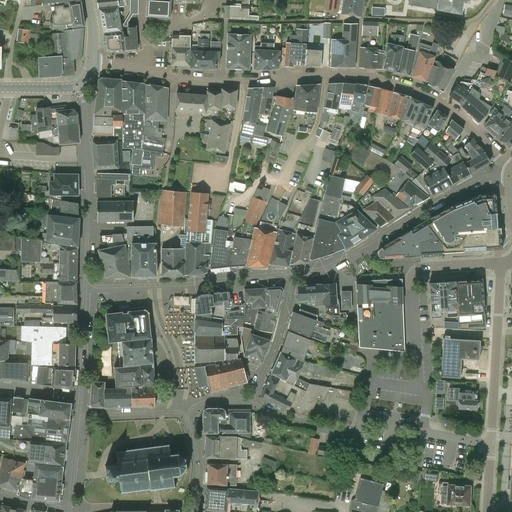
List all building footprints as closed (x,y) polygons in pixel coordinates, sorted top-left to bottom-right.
[(96,0),(102,34),(104,33),(122,32),(122,30),(125,27),(124,24),(121,24),(119,16),(123,15),(122,13),(118,10),(118,8),(119,8),(123,7),(122,0),(96,0)] [(158,18),(158,0),(146,0),(146,17),(158,18)] [(169,18),(170,0),(158,0),(158,18),(161,18),(161,20),(168,20),(168,18),(169,18)] [(338,12),(340,0),(327,0),(326,10),(338,12)] [(340,0),(338,12),(338,13),(362,17),(364,0),(340,0)] [(431,0),(431,1),(429,0),(427,8),(445,12),(461,15),(463,3),(467,4),(467,2),(469,2),(469,0),(472,0),(476,1),(477,0),(431,0)] [(72,28),(84,26),(81,2),(50,6),(52,21),(50,22),(51,29),(60,29),(72,28)] [(511,15),(511,6),(504,5),(503,14),(511,15)] [(248,16),(249,7),(236,7),(225,6),(224,19),(248,20),(258,21),(258,17),(248,16)] [(362,21),(362,36),(377,37),(378,21),(362,21)] [(355,68),(357,24),(343,24),(342,40),(331,40),(330,68),(355,68)] [(122,32),(104,33),(105,50),(108,53),(137,51),(136,26),(128,27),(128,35),(123,36),(122,32)] [(496,32),(505,34),(506,27),(498,26),(496,32)] [(82,59),(84,28),(63,31),(63,33),(50,34),(52,57),(38,58),(39,77),(60,76),(62,74),(61,59),(66,58),(67,58),(67,60),(82,59)] [(30,44),(31,38),(37,39),(38,32),(32,31),(31,31),(19,29),(17,43),(30,44)] [(306,50),(307,45),(307,30),(296,29),(296,35),(289,35),(289,44),(286,43),(285,67),(286,67),(287,68),(290,68),(292,67),(293,67),(293,65),(305,66),(305,65),(306,50)] [(203,39),(202,69),(216,69),(216,62),(219,62),(220,43),(211,43),(211,53),(209,53),(210,39),(208,39),(208,35),(202,34),(202,39),(203,39)] [(410,34),(407,46),(417,48),(419,36),(410,34)] [(249,70),(250,36),(228,35),(226,69),(249,70)] [(172,46),(190,46),(190,37),(179,37),(179,36),(172,36),(172,46)] [(383,70),(397,73),(403,49),(403,47),(405,38),(395,37),(393,44),(387,43),(385,52),(387,53),(383,70)] [(192,68),(202,69),(203,39),(202,39),(198,39),(197,52),(192,52),(192,68)] [(427,82),(428,82),(433,66),(432,66),(435,56),(439,45),(433,43),(431,47),(420,43),(417,52),(419,53),(411,77),(427,83),(427,82)] [(172,46),(171,56),(190,56),(190,48),(190,46),(172,46)] [(381,70),(383,51),(377,50),(377,48),(360,48),(359,68),(381,70)] [(415,52),(403,49),(397,73),(409,76),(415,52)] [(254,70),(266,69),(267,51),(255,50),(254,70)] [(321,66),(322,51),(306,50),(305,65),(321,66)] [(280,51),(267,51),(266,69),(279,69),(280,51)] [(503,57),(493,51),(492,57),(500,62),(503,57)] [(190,56),(171,56),(171,66),(190,66),(190,56)] [(495,100),(501,103),(506,91),(511,77),(511,61),(503,57),(494,76),(495,77),(494,79),(480,73),(476,81),(472,80),(469,83),(460,82),(458,86),(457,85),(449,97),(462,105),(461,106),(480,122),(495,100)] [(435,67),(433,66),(428,82),(429,83),(428,85),(442,92),(454,71),(437,62),(435,67)] [(94,116),(113,115),(122,115),(122,114),(121,82),(121,80),(101,79),(99,80),(94,116)] [(121,82),(122,114),(143,114),(143,104),(145,104),(144,84),(121,82)] [(320,84),(308,85),(305,116),(316,117),(320,84)] [(339,104),(343,84),(329,84),(322,121),(327,122),(329,112),(326,112),(327,108),(338,110),(339,104)] [(351,106),(352,106),(355,85),(345,84),(343,84),(339,104),(351,106)] [(293,115),(305,116),(308,85),(297,85),(293,115)] [(366,86),(355,85),(352,106),(350,117),(361,119),(364,108),(362,107),(366,86)] [(376,108),(375,112),(380,89),(368,87),(364,105),(376,108)] [(257,118),(258,113),(260,105),(259,105),(259,103),(261,103),(263,88),(249,88),(243,123),(242,123),(239,136),(252,139),(251,143),(266,146),(268,138),(263,137),(259,136),(260,129),(255,128),(257,118)] [(274,88),(263,88),(261,103),(259,103),(259,105),(260,105),(258,113),(262,114),(261,116),(268,117),(269,115),(268,115),(274,88)] [(392,92),(380,89),(375,112),(387,115),(392,92)] [(235,108),(237,91),(222,90),(222,93),(207,92),(207,96),(177,94),(176,111),(206,113),(206,109),(221,110),(221,107),(235,108)] [(511,92),(506,91),(501,103),(511,112),(511,125),(500,141),(508,149),(511,144),(511,92)] [(401,120),(410,98),(411,98),(394,93),(388,116),(397,119),(401,120)] [(291,110),(293,98),(292,98),(291,99),(276,97),(275,105),(276,105),(268,131),(282,137),(290,110),(291,110)] [(412,128),(423,104),(410,98),(401,120),(396,132),(408,137),(412,128)] [(432,108),(423,104),(412,128),(420,131),(421,128),(424,129),(432,108)] [(56,107),(36,109),(38,132),(53,130),(52,128),(59,127),(59,125),(78,124),(78,115),(74,110),(57,112),(56,107)] [(484,127),(490,132),(503,117),(494,109),(489,115),(491,118),(484,127)] [(359,129),(363,130),(367,112),(363,111),(359,129)] [(438,132),(447,118),(437,111),(428,125),(426,128),(430,130),(432,128),(438,132)] [(122,141),(122,149),(133,149),(141,149),(143,114),(122,114),(122,115),(123,115),(122,127),(122,141)] [(93,135),(114,135),(114,127),(122,127),(123,115),(122,115),(113,115),(94,116),(93,135)] [(511,124),(503,117),(490,132),(499,140),(511,124)] [(348,126),(349,119),(336,118),(335,124),(343,126),(348,126)] [(442,147),(446,150),(451,145),(454,140),(455,140),(463,130),(451,120),(445,132),(451,136),(442,147)] [(212,121),(209,135),(227,139),(230,124),(212,121)] [(52,128),(53,130),(53,137),(58,136),(59,145),(79,143),(79,130),(78,124),(59,125),(59,127),(52,128)] [(337,141),(343,126),(335,124),(334,128),(330,138),(337,141)] [(122,127),(114,127),(114,135),(93,135),(94,142),(116,140),(116,141),(122,141),(122,127)] [(224,153),(227,139),(209,135),(206,150),(224,153)] [(422,152),(430,143),(421,136),(415,145),(417,147),(422,152)] [(457,150),(451,145),(446,150),(452,156),(458,153),(463,162),(470,174),(490,163),(484,152),(472,139),(464,146),(469,153),(465,155),(461,147),(457,150)] [(122,150),(122,149),(122,141),(116,141),(116,140),(94,142),(93,142),(94,169),(117,168),(117,174),(119,174),(130,174),(132,150),(122,150)] [(275,158),(281,145),(271,140),(263,159),(273,164),(275,158)] [(443,167),(445,171),(452,184),(470,174),(463,162),(458,153),(452,156),(448,158),(437,149),(430,142),(430,143),(422,152),(433,162),(441,169),(443,167)] [(36,143),(36,156),(59,156),(59,147),(53,147),(42,143),(36,143)] [(394,198),(408,208),(409,209),(414,202),(417,205),(429,198),(425,196),(409,183),(408,181),(411,178),(405,174),(394,165),(353,143),(347,156),(362,166),(363,164),(388,182),(384,185),(387,187),(385,190),(394,198)] [(370,150),(383,156),(386,149),(373,143),(370,150)] [(418,166),(423,171),(424,172),(433,162),(422,152),(417,147),(410,155),(420,163),(418,166)] [(141,149),(133,149),(131,164),(141,165),(142,159),(151,160),(152,151),(141,149)] [(334,162),(336,150),(325,149),(324,161),(334,162)] [(226,164),(228,157),(216,155),(215,162),(226,164)] [(401,157),(394,165),(405,174),(409,169),(411,165),(401,157)] [(452,184),(445,171),(443,167),(441,169),(433,162),(424,172),(423,171),(421,173),(423,178),(422,179),(430,193),(431,195),(452,184)] [(61,196),(79,196),(79,175),(76,175),(76,170),(69,170),(68,174),(54,174),(54,182),(49,182),(49,191),(39,191),(39,197),(61,201),(61,196)] [(111,197),(111,185),(116,185),(116,184),(116,180),(124,180),(129,181),(130,174),(119,174),(117,174),(97,173),(97,197),(111,197)] [(340,195),(344,179),(329,175),(324,194),(340,198),(340,195)] [(362,196),(374,181),(366,175),(354,190),(362,196)] [(413,180),(409,183),(425,196),(430,193),(422,179),(420,175),(418,176),(413,180)] [(111,185),(111,197),(129,197),(129,181),(124,180),(124,185),(116,184),(116,185),(111,185)] [(234,193),(235,189),(244,191),(245,185),(236,182),(235,183),(230,181),(228,191),(234,193)] [(373,197),(377,201),(394,217),(408,208),(394,198),(385,190),(387,187),(384,185),(383,184),(381,186),(375,182),(367,192),(373,197)] [(258,199),(266,202),(266,203),(273,189),(264,186),(258,199)] [(19,192),(1,189),(0,192),(0,202),(16,206),(19,192)] [(185,219),(187,193),(161,190),(158,224),(184,228),(185,219)] [(278,229),(277,233),(268,265),(288,267),(289,264),(297,234),(295,234),(297,227),(309,198),(310,196),(297,190),(288,209),(283,222),(280,222),(278,229)] [(187,231),(205,232),(206,220),(208,193),(190,192),(188,219),(187,231)] [(357,203),(363,210),(377,201),(373,197),(367,192),(357,203)] [(472,198),(471,199),(452,206),(429,218),(430,219),(410,231),(380,249),(378,250),(377,253),(377,255),(379,257),(381,259),(384,259),(420,256),(420,258),(442,256),(442,253),(484,250),(484,251),(485,250),(502,249),(500,229),(500,228),(498,202),(495,202),(495,192),(479,195),(472,198)] [(340,199),(340,198),(324,194),(322,201),(318,218),(326,220),(324,230),(333,232),(331,224),(335,223),(335,222),(336,222),(337,216),(340,199)] [(256,226),(266,203),(266,202),(258,199),(253,197),(245,216),(243,221),(256,226)] [(268,267),(268,265),(277,233),(276,233),(278,221),(287,206),(271,198),(260,221),(257,229),(254,228),(252,240),(245,266),(245,267),(268,267)] [(295,234),(297,234),(289,264),(307,262),(312,238),(311,238),(313,231),(315,231),(318,218),(322,201),(309,198),(297,227),(295,234)] [(52,213),(79,217),(78,204),(62,201),(62,202),(54,200),(52,213)] [(97,222),(133,221),(133,201),(97,202),(97,222)] [(380,226),(394,217),(377,201),(363,210),(380,226)] [(337,216),(336,222),(341,233),(337,234),(344,249),(350,246),(376,229),(357,210),(352,213),(349,208),(342,212),(342,213),(337,216)] [(79,219),(79,217),(52,213),(51,215),(48,215),(43,215),(42,227),(47,227),(47,242),(76,247),(78,247),(80,219),(79,219)] [(212,229),(215,229),(210,269),(229,267),(232,249),(234,237),(235,233),(240,228),(243,221),(245,216),(233,214),(233,215),(227,215),(227,217),(219,216),(216,222),(212,221),(212,229)] [(330,255),(344,249),(337,234),(341,233),(336,222),(335,222),(335,223),(331,224),(333,232),(324,230),(326,220),(318,218),(315,231),(309,259),(311,261),(330,255)] [(186,219),(185,219),(184,228),(184,232),(184,235),(179,235),(179,239),(181,239),(180,249),(186,249),(186,242),(210,243),(212,229),(212,221),(213,220),(206,220),(205,232),(187,231),(188,219),(186,219)] [(127,227),(127,234),(127,244),(131,242),(131,248),(129,248),(129,260),(132,260),(132,277),(156,276),(156,243),(154,244),(153,227),(127,227)] [(0,250),(14,251),(15,237),(0,233),(0,250)] [(101,243),(101,250),(125,245),(125,244),(127,244),(127,234),(99,235),(99,243),(101,243)] [(234,237),(232,249),(229,267),(245,266),(252,240),(242,238),(241,239),(237,239),(237,238),(234,237)] [(59,245),(51,244),(41,243),(41,241),(21,238),(21,262),(41,262),(59,262),(59,246),(59,245)] [(183,276),(186,242),(186,249),(180,249),(161,249),(162,276),(183,276)] [(207,273),(210,243),(186,242),(183,276),(184,276),(207,273)] [(129,277),(125,245),(101,250),(98,250),(106,277),(129,277)] [(59,246),(59,262),(59,264),(77,265),(77,249),(78,249),(59,246)] [(59,264),(42,264),(42,274),(53,274),(53,282),(77,283),(77,282),(77,265),(59,264)] [(0,281),(19,283),(19,268),(0,266),(0,281)] [(367,348),(404,352),(403,304),(402,288),(402,286),(401,280),(387,281),(387,280),(370,281),(370,282),(356,282),(356,285),(356,293),(356,304),(357,304),(359,348),(367,348)] [(455,282),(454,282),(456,310),(457,310),(457,317),(458,323),(457,323),(458,329),(458,325),(468,324),(469,327),(474,327),(474,324),(483,323),(482,314),(484,314),(483,306),(483,305),(481,280),(468,281),(467,281),(456,282),(455,282)] [(58,304),(62,304),(77,304),(77,303),(76,284),(77,284),(77,283),(53,282),(46,282),(45,303),(57,304),(58,304)] [(454,282),(429,284),(430,312),(431,312),(431,319),(441,318),(441,312),(446,312),(447,317),(457,317),(457,310),(456,310),(454,282)] [(329,284),(321,285),(322,305),(324,305),(325,314),(331,316),(338,315),(338,317),(346,319),(345,312),(339,313),(339,304),(336,304),(335,293),(335,284),(329,284)] [(296,306),(294,312),(317,321),(316,314),(325,314),(324,305),(322,305),(321,285),(301,286),(298,291),(298,292),(295,306),(296,306)] [(283,290),(280,288),(264,289),(264,293),(266,293),(267,301),(266,308),(265,311),(259,310),(257,318),(254,329),(254,330),(254,336),(269,340),(271,333),(283,290)] [(245,303),(245,305),(245,315),(244,318),(243,327),(245,328),(254,330),(254,329),(257,318),(259,310),(265,311),(266,308),(267,301),(266,293),(264,293),(264,289),(244,290),(245,303)] [(222,319),(226,320),(225,315),(224,309),(233,307),(232,300),(230,300),(228,292),(214,294),(197,296),(195,298),(195,313),(222,319)] [(342,309),(350,309),(350,293),(342,293),(342,309)] [(77,305),(77,304),(62,304),(62,306),(53,306),(42,306),(28,306),(17,305),(16,313),(53,313),(53,318),(42,318),(42,325),(53,325),(53,323),(76,323),(77,305)] [(225,315),(226,320),(244,318),(245,315),(245,305),(239,306),(240,310),(227,312),(227,314),(225,315)] [(0,372),(1,360),(7,360),(10,340),(0,339),(0,337),(2,327),(15,327),(15,308),(0,308),(0,372)] [(121,341),(150,338),(148,314),(149,313),(148,312),(148,313),(145,311),(145,310),(144,311),(129,312),(128,312),(128,313),(128,314),(122,315),(122,313),(103,315),(105,343),(109,343),(118,342),(118,341),(121,341)] [(323,323),(317,321),(294,312),(294,313),(293,312),(288,329),(290,329),(325,343),(329,331),(321,328),(323,323)] [(194,337),(224,337),(224,336),(222,336),(222,335),(222,319),(195,313),(195,314),(194,335),(194,336),(194,337)] [(226,320),(222,319),(222,335),(229,335),(229,328),(242,327),(243,327),(244,318),(226,320)] [(32,343),(31,365),(58,366),(75,366),(76,344),(63,344),(63,328),(21,327),(21,341),(32,343)] [(265,355),(269,340),(254,336),(254,330),(245,328),(243,327),(240,338),(243,356),(253,359),(262,362),(264,355),(265,355)] [(281,352),(293,357),(303,361),(310,341),(288,332),(281,352)] [(123,366),(153,364),(152,356),(152,351),(151,345),(150,338),(150,337),(150,338),(121,341),(118,341),(118,342),(118,343),(117,343),(120,366),(120,367),(123,366)] [(224,337),(194,337),(194,363),(224,361),(224,339),(224,337)] [(224,361),(224,362),(237,358),(237,350),(239,349),(237,338),(224,339),(224,361)] [(480,346),(480,341),(443,339),(441,377),(460,378),(461,359),(479,360),(479,350),(480,346)] [(355,355),(357,346),(345,343),(343,352),(355,355)] [(281,352),(271,374),(306,391),(309,384),(308,384),(297,378),(300,372),(333,380),(336,371),(304,363),(292,358),(293,357),(281,352)] [(209,386),(211,393),(247,383),(246,380),(249,380),(247,372),(244,373),(241,360),(238,360),(238,359),(237,359),(237,358),(224,362),(204,367),(193,368),(197,385),(198,389),(209,386)] [(29,361),(7,360),(1,360),(0,372),(0,379),(28,383),(29,361)] [(131,387),(155,387),(153,364),(123,366),(120,367),(120,368),(114,369),(116,387),(131,387)] [(46,385),(52,386),(52,387),(70,389),(73,386),(75,368),(54,368),(49,368),(38,368),(36,384),(46,386),(46,385)] [(309,416),(324,387),(309,384),(306,391),(271,374),(261,394),(264,395),(262,400),(284,411),(285,411),(309,416)] [(445,381),(435,380),(434,392),(444,393),(445,381)] [(104,408),(104,389),(105,383),(92,381),(90,405),(92,407),(102,408),(104,408)] [(104,389),(104,408),(131,407),(131,387),(116,387),(116,388),(104,389)] [(131,387),(131,407),(139,407),(148,406),(149,407),(152,408),(153,406),(155,406),(155,405),(155,387),(131,387)] [(449,388),(448,400),(459,401),(458,409),(476,410),(477,401),(476,401),(477,391),(471,391),(464,391),(460,390),(461,389),(449,388)] [(355,401),(357,393),(337,389),(335,397),(355,401)] [(0,439),(10,440),(11,426),(9,426),(11,399),(0,397),(0,439)] [(21,417),(21,416),(21,413),(23,399),(24,399),(14,397),(12,412),(17,412),(16,416),(21,417)] [(437,408),(445,407),(444,397),(436,398),(437,408)] [(39,415),(49,417),(69,419),(71,404),(40,400),(29,399),(28,400),(23,399),(21,413),(21,416),(27,417),(27,414),(39,415)] [(221,409),(207,409),(205,409),(203,411),(203,413),(203,434),(205,434),(205,433),(218,434),(241,434),(241,436),(250,438),(250,412),(231,412),(229,413),(229,414),(228,425),(217,426),(217,419),(225,419),(225,414),(224,411),(221,409)] [(67,431),(68,431),(69,419),(49,417),(48,422),(39,420),(32,419),(31,426),(35,426),(63,430),(67,431)] [(68,431),(67,431),(63,430),(35,426),(31,426),(15,424),(13,440),(31,441),(45,443),(46,439),(66,442),(68,431)] [(205,436),(205,446),(207,446),(207,458),(206,458),(236,459),(247,459),(247,450),(241,450),(241,439),(237,437),(205,436)] [(315,456),(319,440),(315,439),(311,438),(307,454),(315,456)] [(260,449),(261,443),(244,439),(243,447),(260,449)] [(35,464),(63,466),(66,444),(45,443),(31,441),(28,462),(28,463),(35,464)] [(180,475),(186,468),(185,460),(177,454),(170,455),(168,445),(142,449),(137,450),(116,453),(118,462),(118,465),(106,467),(107,474),(107,477),(108,482),(120,480),(120,483),(121,492),(150,489),(150,490),(152,490),(156,489),(159,489),(174,487),(172,476),(180,475)] [(333,447),(319,446),(318,453),(332,455),(333,447)] [(0,486),(17,491),(18,489),(25,464),(3,458),(0,470),(0,486)] [(273,470),(276,463),(263,458),(260,465),(273,470)] [(26,461),(25,464),(18,489),(17,495),(31,498),(34,479),(35,464),(28,463),(28,462),(26,461)] [(62,478),(63,466),(35,464),(34,479),(31,498),(59,501),(62,478)] [(235,486),(236,465),(208,464),(207,485),(235,486)] [(437,482),(438,475),(424,473),(424,480),(437,482)] [(388,511),(391,506),(379,503),(384,484),(360,478),(354,500),(350,511),(388,511)] [(469,487),(448,486),(448,485),(443,484),(442,503),(447,503),(447,504),(468,505),(468,503),(471,503),(471,496),(469,496),(469,487)] [(207,487),(205,510),(217,511),(256,511),(258,492),(228,489),(207,487)]
